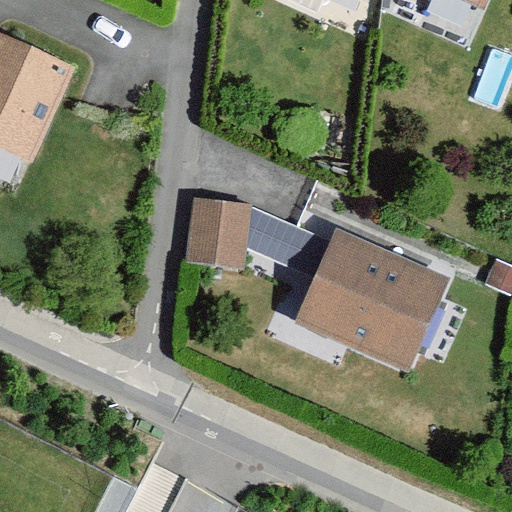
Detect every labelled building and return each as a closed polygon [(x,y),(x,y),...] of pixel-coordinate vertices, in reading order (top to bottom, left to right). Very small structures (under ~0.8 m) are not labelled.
[(334,0),(373,19),(382,0),(405,0),(476,34),(492,0),(334,0)] [(0,161),(30,175),(75,80),(0,45),(0,161)] [(250,216),(193,210),(186,280),(243,285),(250,216)] [(273,215),(256,247),(294,267),(311,234),(273,215)] [(449,295),(331,243),(290,336),(407,388),(449,295)]
